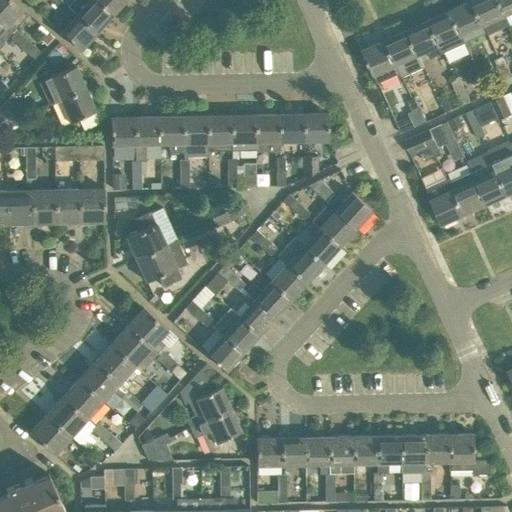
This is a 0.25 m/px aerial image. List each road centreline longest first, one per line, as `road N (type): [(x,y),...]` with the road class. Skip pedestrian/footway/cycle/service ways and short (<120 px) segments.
road 1 (residential): [(491,402),(310,407),(279,392),(276,363),(405,214)]
road 2 (residential): [(343,80),(147,80),(132,67),(130,48),(167,0)]
road 3 (residential): [(0,369),(49,337),(65,302),(39,272),(0,274)]
road 4 (residential): [(405,214),(343,80)]
